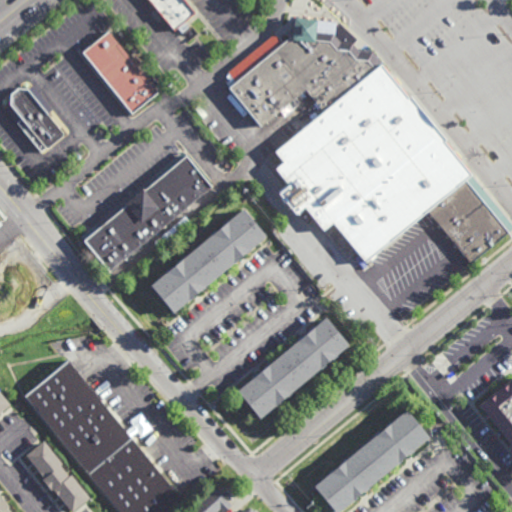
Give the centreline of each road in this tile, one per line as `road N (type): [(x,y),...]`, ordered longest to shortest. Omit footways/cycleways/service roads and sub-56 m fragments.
road 1 (residential): [(284,511),(0,183)]
road 2 (residential): [(279,0),(272,30),(29,219)]
road 3 (residential): [(511,265),(254,478)]
road 4 (residential): [(333,0),(355,14),(511,205)]
